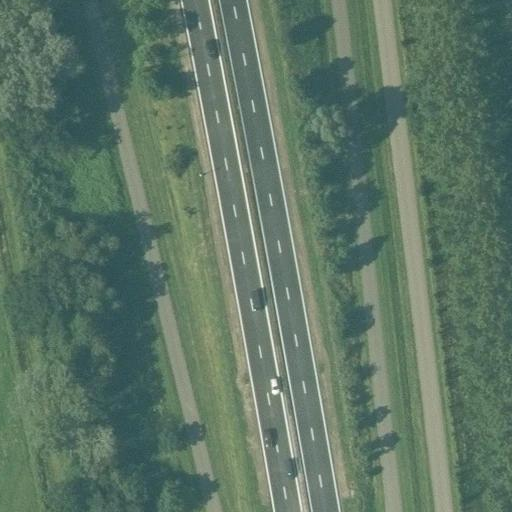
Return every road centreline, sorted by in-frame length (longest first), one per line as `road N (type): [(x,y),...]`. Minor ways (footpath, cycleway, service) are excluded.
road 1 (unclassified): [(89,0),(213,511)]
road 2 (trunk): [(325,511),(231,0)]
road 3 (trunk): [(196,0),(289,511)]
road 4 (unclassified): [(441,511),(380,0)]
road 5 (unclassified): [(394,511),(337,0)]
